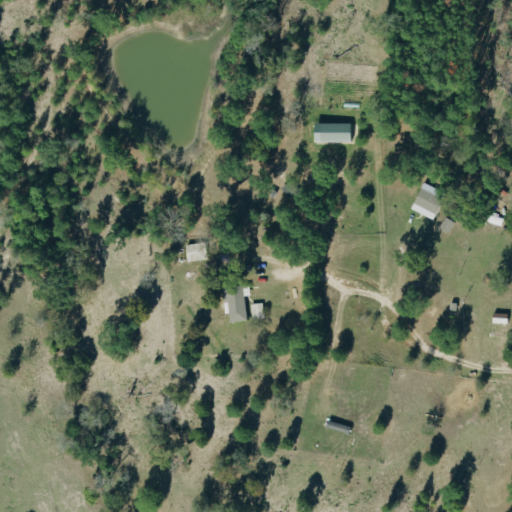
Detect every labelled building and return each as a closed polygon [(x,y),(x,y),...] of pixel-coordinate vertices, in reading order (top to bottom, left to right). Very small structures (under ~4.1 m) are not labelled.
[(350,122),(313,122),(313,141),(350,141),(350,122)] [(411,209),(433,218),(444,191),(422,182),(411,209)] [(448,232),(454,222),(445,217),(439,228),(448,232)] [(187,261),(206,259),(204,242),(185,244),(187,261)] [(244,285),(223,287),(224,311),(229,311),(230,321),(246,320),(244,285)]
